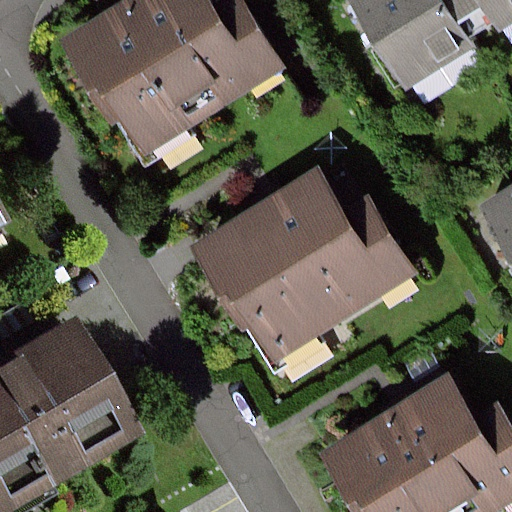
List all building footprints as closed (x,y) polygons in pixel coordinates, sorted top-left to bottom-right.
[(203,0),(137,0),(68,43),(146,169),(286,83),(234,0),(226,0),(209,10),(203,0)] [(457,28),(441,0),(328,0),(370,76),(457,28)] [(441,0),(457,28),(507,0),(441,0)] [(511,100),(435,143),(511,280),(511,100)] [(315,177),(200,251),(277,372),(422,280),(367,194),(338,212),(315,177)] [(69,335),(0,376),(0,511),(25,511),(136,447),(69,335)] [(443,384),(333,456),(369,511),(504,511),(511,507),(511,431),(496,408),(470,425),(443,384)]
